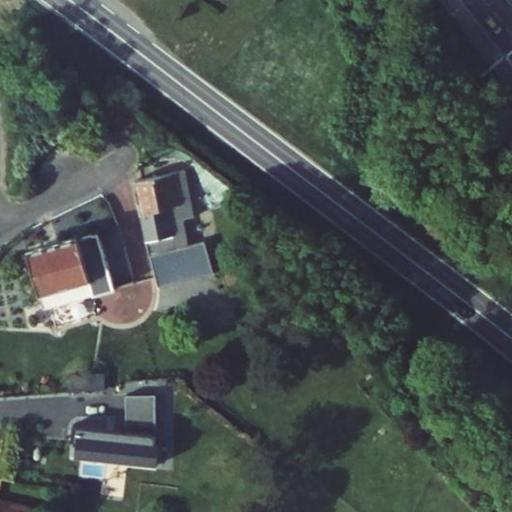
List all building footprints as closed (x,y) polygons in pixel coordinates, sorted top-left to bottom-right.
[(193,217),(182,170),(168,173),(176,207),(166,210),(170,227),(186,235),(183,218),(193,217)] [(168,173),(131,181),(143,233),(170,227),(166,210),(176,207),(168,173)] [(176,251),(170,227),(143,233),(149,258),(176,251)] [(188,248),(186,235),(170,227),(176,251),(188,248)] [(111,289),(95,232),(25,252),(41,308),(111,289)] [(176,251),(149,258),(153,277),(193,268),(188,248),(176,251)] [(158,464),(158,396),(126,395),(126,431),(74,431),(74,464),(158,464)] [(32,511),(33,509),(0,502),(0,511),(32,511)]
